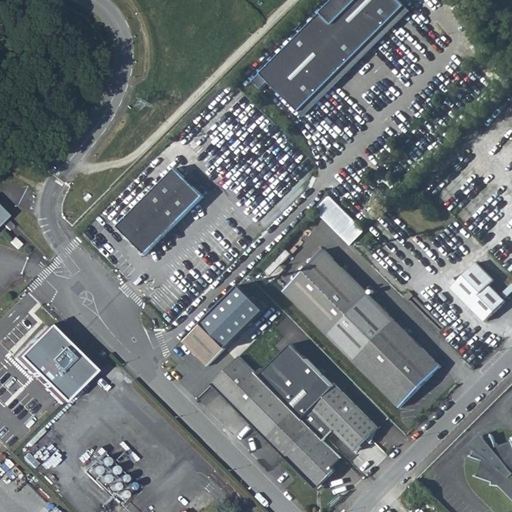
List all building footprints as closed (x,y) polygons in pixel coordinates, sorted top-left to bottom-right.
[(394,0),(333,0),(259,77),(267,85),(297,115),(403,7),(394,0)] [(408,13),(403,7),(297,115),(303,120),(408,13)] [(267,85),(259,77),(251,84),(259,92),(267,85)] [(176,174),(117,232),(145,260),(204,203),(176,174)] [(328,198),(315,212),(351,247),(364,233),(328,198)] [(4,221),(0,224),(7,232),(11,228),(4,221)] [(441,369),(322,254),(282,294),(400,411),(441,369)] [(453,290),(486,325),(501,310),(507,304),(491,287),(495,282),(477,265),(467,276),(453,290)] [(264,314),(239,289),(181,344),(207,370),(264,314)] [(395,298),(398,295),(392,289),(389,293),(395,298)] [(45,323),(14,355),(60,400),(90,369),(45,323)] [(290,350),(260,379),(323,444),(333,434),(354,456),(377,433),(335,390),(332,393),(290,350)] [(333,470),(341,460),(323,444),(260,379),(239,358),(210,387),(239,416),(312,488),(321,489),(336,474),(333,470)] [(511,511),(511,442),(496,449),(492,438),(485,441),(482,437),(479,440),(477,442),(476,442),(474,445),(472,447),(476,450),(473,458),(484,462),(477,478),(490,483),(493,484),(492,487),(500,488),(511,499),(511,511)]
